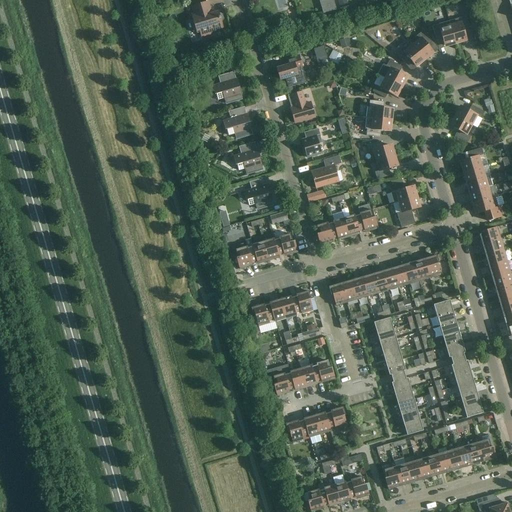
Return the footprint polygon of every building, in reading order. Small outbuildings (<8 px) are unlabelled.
[(318,0),(323,14),(336,10),(333,0),(318,0)] [(209,11),(210,11),(208,2),(192,6),(194,14),(191,15),(195,27),(198,27),(201,37),(212,34),(211,32),(223,29),(221,22),(222,21),(223,19),(222,15),(220,14),(219,14),(218,12),(210,14),(209,11)] [(449,21),(450,26),(456,44),(463,42),(462,41),(466,40),(464,32),(470,30),(466,16),(449,21)] [(432,26),(436,40),(442,38),(445,46),(448,45),(449,46),(456,44),(450,26),(440,29),(439,24),(432,26)] [(409,42),(412,45),(425,60),(430,56),(429,55),(432,52),(427,46),(432,42),(423,31),(409,42)] [(339,41),(341,50),(350,47),(348,38),(339,41)] [(396,53),(405,64),(410,60),(415,66),(418,64),(419,65),(425,60),(412,45),(404,52),(401,48),(396,53)] [(314,49),(317,59),(326,56),(323,47),(314,49)] [(325,59),(336,63),(340,53),(329,48),(325,59)] [(288,65),(276,69),(280,80),(285,78),(288,88),(307,82),(299,56),(286,59),(288,65)] [(385,77),(385,78),(402,87),(405,81),(404,80),(406,77),(399,73),(402,67),(389,60),(387,65),(384,63),(378,73),(385,77)] [(241,99),(234,72),(218,76),(220,83),(213,85),(216,95),(218,100),(224,98),(226,104),(241,99)] [(402,87),(385,78),(380,87),(376,85),(372,91),(385,98),(388,93),(395,97),(397,93),(398,94),(402,87)] [(202,97),(202,81),(186,82),(187,97),(202,97)] [(294,107),(290,108),(295,123),(315,118),(310,103),(305,104),(302,92),(289,96),(291,104),(292,103),(294,107)] [(366,118),(372,119),(391,121),(392,114),(391,113),(391,110),(383,109),(384,102),(369,101),(369,108),(367,108),(366,118)] [(458,110),(455,116),(472,125),(477,116),(481,118),(484,112),(472,105),(468,111),(461,107),(459,110),(458,110)] [(235,134),(236,139),(252,134),(244,107),(228,112),(230,119),(223,121),(226,130),(228,135),(235,134)] [(351,116),(351,127),(362,127),(362,116),(351,116)] [(467,135),(472,125),(455,116),(451,122),(452,123),(450,127),(458,131),(455,136),(467,143),(471,137),(467,135)] [(391,121),(372,119),(366,118),(365,128),(366,129),(366,136),(380,137),(381,131),(389,132),(389,128),(391,128),(391,121)] [(306,139),(302,140),(307,158),(321,154),(318,144),(322,143),(318,129),(304,133),(306,139)] [(373,151),(376,161),(395,156),(393,149),(391,149),(390,145),(382,148),(380,141),(367,145),(369,152),(373,151)] [(245,169),(246,174),(262,169),(254,142),(238,147),(240,154),(234,156),(236,165),(237,165),(239,171),(245,169)] [(463,172),(481,167),(479,157),(483,156),(481,149),(459,155),(462,165),(461,165),(463,172)] [(334,166),(341,164),(338,156),(323,161),(325,168),(311,172),(316,189),(338,182),(334,166)] [(388,169),(397,167),(395,163),(397,162),(395,156),(376,161),(379,171),(375,172),(377,179),(390,175),(388,169)] [(481,167),(463,172),(463,173),(464,173),(465,175),(464,176),(466,183),(489,176),(490,176),(487,166),(482,167),(481,167)] [(466,183),(467,183),(468,186),(467,186),(469,193),(488,188),(492,186),(489,176),(466,183)] [(257,209),(273,205),(265,178),(249,182),(251,189),(244,191),(247,200),(249,206),(255,204),(257,209)] [(511,188),(511,181),(502,185),(504,191),(511,188)] [(394,204),(398,202),(417,197),(415,190),(414,190),(412,187),(404,189),(403,183),(389,187),(394,204)] [(488,188),(469,193),(469,194),(470,193),(471,196),(470,197),(472,203),(491,198),(488,188)] [(308,203),(326,198),(324,191),(305,196),(308,203)] [(417,197),(398,202),(401,212),(397,214),(401,228),(415,224),(411,210),(419,208),(418,204),(419,204),(417,197)] [(501,217),(500,214),(498,207),(495,197),(491,198),(472,203),(474,210),(475,210),(476,214),(484,211),(487,221),(501,217)] [(357,207),(359,213),(360,215),(354,216),(358,231),(359,231),(364,230),(367,229),(368,232),(378,229),(374,217),(373,218),(368,204),(357,207)] [(225,211),(219,213),(223,227),(229,225),(225,211)] [(287,220),(285,212),(269,217),(271,225),(277,223),(287,220)] [(354,216),(354,215),(343,218),(349,237),(357,235),(356,233),(359,232),(359,231),(358,231),(354,216)] [(338,237),(337,238),(340,237),(341,240),(349,237),(343,218),(333,221),(333,223),(338,237)] [(317,234),(320,246),(330,243),(329,241),(332,240),(332,239),(337,238),(338,237),(333,223),(328,224),(327,223),(316,226),(318,234),(317,234)] [(479,235),(480,238),(482,244),(500,239),(497,227),(480,232),(481,234),(479,235)] [(278,255),(284,254),(287,253),(287,256),(297,253),(294,241),(292,242),(290,234),(279,237),(279,239),(274,240),(278,255)] [(274,240),(273,239),(263,242),(268,261),(276,259),(276,257),(278,256),(278,255),(274,240)] [(500,239),(482,244),(485,255),(503,250),(500,239)] [(268,261),(263,242),(252,245),(253,247),(257,261),(257,262),(260,261),(261,263),(268,261)] [(236,250),(232,251),(234,259),(236,259),(240,270),(249,267),(249,264),(252,264),(251,263),(257,261),(253,247),(247,248),(247,247),(236,250)] [(488,266),(506,261),(503,250),(485,255),(488,266)] [(424,259),(429,279),(440,275),(437,264),(438,264),(436,256),(424,259)] [(413,262),(419,282),(429,279),(424,259),(413,262)] [(506,261),(488,266),(491,277),(510,272),(506,261)] [(419,282),(413,262),(403,265),(409,285),(419,282)] [(393,268),(398,288),(409,285),(403,265),(393,268)] [(398,288),(393,268),(382,271),(388,291),(398,288)] [(372,275),(378,294),(388,291),(382,271),(372,275)] [(511,279),(510,272),(491,277),(495,287),(511,282),(511,279)] [(378,294),(372,275),(362,278),(367,297),(378,294)] [(367,297),(362,278),(351,281),(357,300),(367,297)] [(357,300),(351,281),(341,284),(346,303),(357,300)] [(511,282),(495,287),(498,298),(511,293),(511,282)] [(329,287),(331,295),(332,295),(336,306),(346,303),(341,284),(329,287)] [(296,295),(296,296),(291,298),(290,297),(296,316),(295,313),(301,311),(301,314),(313,311),(309,300),(311,299),(308,291),(296,295)] [(511,293),(498,298),(501,308),(511,304),(511,293)] [(280,300),(285,319),(296,316),(290,297),(280,300)] [(269,303),(275,322),(285,319),(280,300),(269,303)] [(449,301),(433,305),(437,316),(452,311),(449,301)] [(405,310),(404,306),(402,302),(396,303),(399,312),(405,310)] [(264,304),(259,306),(251,308),(253,316),(255,316),(258,327),(269,324),(268,321),(274,319),(275,322),(269,303),(269,304),(264,306),(264,304)] [(511,304),(501,308),(504,318),(511,315),(511,304)] [(452,311),(437,316),(440,326),(456,322),(452,311)] [(377,334),(393,329),(390,318),(374,323),(377,334)] [(456,322),(440,326),(443,337),(459,332),(456,322)] [(301,334),(303,340),(321,335),(319,328),(301,334)] [(393,329),(377,334),(380,344),(396,339),(393,329)] [(459,332),(443,337),(446,347),(462,342),(459,332)] [(322,338),(316,340),(318,346),(324,344),(323,338),(322,338)] [(396,339),(380,344),(383,354),(399,350),(396,339)] [(462,342),(446,347),(449,358),(451,357),(452,361),(463,358),(462,354),(465,353),(462,342)] [(399,350),(383,354),(386,365),(402,360),(399,350)] [(454,365),(451,365),(454,376),(470,371),(467,361),(465,361),(463,358),(452,361),(454,365)] [(392,379),(404,375),(403,371),(405,371),(402,360),(386,365),(389,375),(391,375),(392,379)] [(334,379),(331,368),(329,368),(327,361),(316,364),(317,365),(311,367),(311,365),(310,366),(316,383),(316,382),(321,380),(321,381),(324,380),(325,382),(334,379)] [(316,383),(310,366),(300,369),(306,388),(314,386),(313,383),(316,383)] [(306,388),(300,369),(290,372),(295,389),(297,388),(298,390),(306,388)] [(470,371),(454,376),(457,387),(473,382),(470,371)] [(295,389),(290,372),(289,372),(290,373),(285,375),(284,373),(273,377),(275,384),(274,385),(277,396),(287,393),(286,391),(289,390),(294,388),(294,389),(295,389)] [(395,394),(410,389),(407,378),(405,379),(404,375),(392,379),(393,382),(391,383),(395,394)] [(473,382),(457,387),(460,397),(476,392),(473,382)] [(410,389),(395,394),(398,404),(414,399),(410,389)] [(460,397),(463,407),(479,403),(476,392),(460,397)] [(414,399),(398,404),(401,414),(417,410),(414,399)] [(463,407),(467,418),(483,413),(479,403),(463,407)] [(343,407),(335,410),(335,411),(325,414),(325,412),(324,413),(330,432),(331,437),(335,436),(340,433),(339,429),(347,427),(343,416),(345,415),(343,407)] [(417,410),(401,414),(404,425),(420,420),(417,410)] [(330,432),(324,413),(314,416),(320,435),(330,432)] [(320,435),(314,416),(303,419),(309,438),(320,435)] [(294,423),(293,422),(279,426),(281,436),(285,435),(285,433),(289,432),(292,443),(304,440),(303,437),(308,435),(309,438),(303,419),(304,420),(298,422),(294,423)] [(404,425),(407,436),(423,431),(420,420),(404,425)] [(482,441),(478,443),(483,460),(485,459),(486,461),(496,458),(489,435),(481,437),(482,441)] [(483,460),(478,443),(467,446),(473,465),(481,463),(480,460),(483,460)] [(457,449),(462,466),(465,465),(465,467),(473,465),(467,446),(457,449)] [(462,466),(457,449),(447,452),(452,471),(460,469),(459,466),(462,466)] [(452,471),(447,452),(436,455),(441,472),(444,471),(444,473),(452,471)] [(441,472),(436,455),(426,458),(432,477),(439,475),(439,472),(441,472)] [(432,477),(426,458),(416,461),(420,478),(423,477),(424,479),(432,477)] [(420,478),(416,461),(405,464),(411,483),(419,481),(418,479),(420,478)] [(411,483),(405,464),(395,467),(400,484),(402,483),(403,485),(411,483)] [(312,466),(305,468),(307,474),(314,472),(312,466)] [(395,467),(384,470),(386,478),(385,478),(388,490),(398,487),(397,485),(400,484),(395,467)] [(345,482),(350,499),(350,498),(355,496),(355,497),(358,496),(359,498),(369,496),(365,484),(364,484),(361,477),(350,480),(351,482),(345,483),(345,482)] [(350,499),(345,482),(334,485),(340,504),(348,502),(347,499),(350,499)] [(340,504),(334,485),(324,488),(329,505),(331,504),(332,506),(340,504)] [(329,505),(324,488),(324,489),(319,491),(318,489),(307,493),(309,500),(308,501),(311,511),(312,511),(321,510),(320,507),(323,506),(328,504),(328,505),(329,505)] [(487,496),(475,500),(475,501),(476,500),(477,505),(476,506),(477,506),(479,511),(480,511),(489,509),(489,511),(509,511),(507,503),(506,503),(506,504),(499,506),(497,500),(498,500),(498,499),(489,502),(487,496)]
